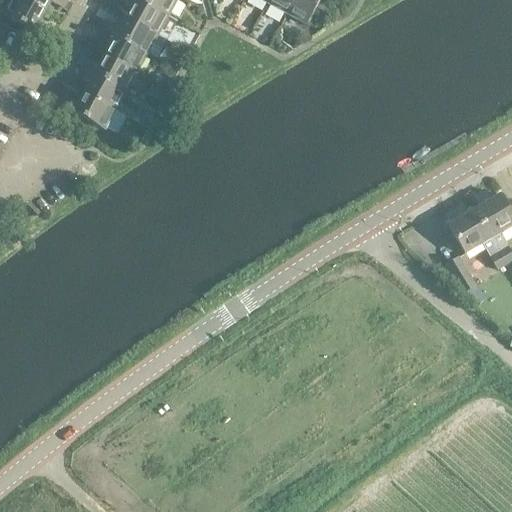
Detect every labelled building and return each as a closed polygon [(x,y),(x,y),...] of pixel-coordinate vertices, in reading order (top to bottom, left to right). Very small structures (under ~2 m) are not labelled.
[(46,13),(22,0),(11,0),(3,15),(47,40),(53,30),(40,23),(46,13)] [(67,0),(22,0),(46,13),(52,2),(64,9),(69,1),(67,0)] [(169,17),(137,0),(120,0),(120,1),(132,8),(127,19),(158,36),(169,17)] [(137,0),(169,17),(178,0),(137,0)] [(270,0),(268,4),(287,14),(295,0),(270,0)] [(295,0),(287,14),(307,26),(321,0),(295,0)] [(121,29),(108,22),(104,31),(148,55),(158,36),(127,19),(121,29)] [(148,55),(104,31),(99,39),(111,46),(106,56),(138,74),(148,55)] [(88,60),(83,68),(127,93),(138,74),(106,56),(100,67),(88,60)] [(127,93),(83,68),(78,77),(91,84),(85,94),(117,112),(127,93)] [(117,112),(85,94),(79,105),(67,98),(62,107),(106,131),(107,130),(117,136),(127,119),(116,112),(117,112)] [(511,227),(511,219),(499,197),(473,212),(505,267),(511,263),(511,259),(498,236),(511,227)] [(505,267),(473,212),(447,227),(464,256),(481,246),(496,272),(505,267)] [(461,295),(473,288),(457,260),(445,267),(461,295)]
